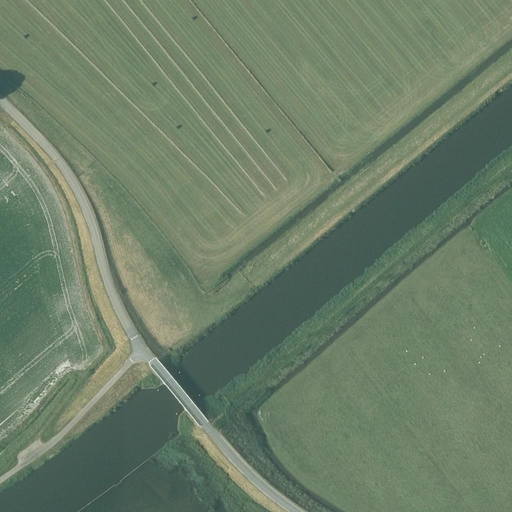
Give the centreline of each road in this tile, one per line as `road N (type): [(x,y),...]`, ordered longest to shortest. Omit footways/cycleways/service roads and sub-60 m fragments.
road 1 (unclassified): [(297,511),(226,451),(141,351),(110,295),(66,174),(0,101)]
road 2 (track): [(0,480),(50,444),(141,351)]
